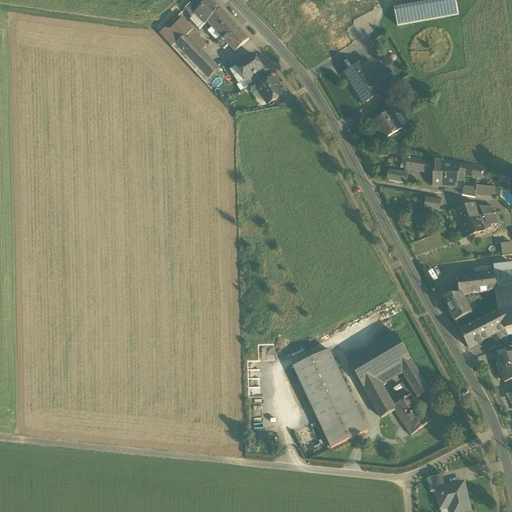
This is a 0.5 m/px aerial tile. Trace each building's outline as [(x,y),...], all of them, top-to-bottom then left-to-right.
[(205,24),(207,22),(219,10),(210,0),(201,8),(195,14),(205,24)] [(352,41),(342,25),(373,7),(368,0),(289,0),(290,1),(282,6),(305,44),(318,36),(329,55),(352,41)] [(446,0),(394,9),(397,27),(459,16),(456,0),(446,0)] [(184,9),(192,18),(195,14),(201,8),(194,1),(184,9)] [(220,10),(219,10),(207,22),(212,28),(207,33),(223,50),(228,45),(235,52),(248,39),(231,21),(220,10)] [(176,37),(180,40),(185,36),(186,37),(191,33),(193,31),(181,19),(170,30),(176,37)] [(169,44),(176,37),(170,30),(163,29),(159,33),(169,44)] [(189,39),(186,37),(185,36),(180,40),(176,44),(208,79),(218,70),(191,41),(189,39)] [(169,44),(172,47),(176,44),(180,40),(176,37),(169,44)] [(172,47),(204,83),(208,79),(176,44),(172,47)] [(245,80),(246,81),(256,75),(255,74),(262,69),(253,55),(236,66),(245,80)] [(363,105),(364,104),(370,100),(370,101),(381,94),(378,91),(385,86),(379,76),(372,80),(365,70),(370,67),(365,60),(358,64),(343,73),(343,74),(344,74),(346,72),(353,83),(351,84),(363,104),(363,105)] [(379,76),(385,86),(395,80),(389,69),(379,76)] [(344,74),(351,84),(353,83),(346,72),(344,74)] [(263,77),(259,80),(256,75),(246,81),(245,80),(240,83),(244,89),(248,87),(251,93),(258,88),(266,83),(263,77)] [(258,88),(267,104),(282,95),(272,79),(266,83),(258,88)] [(393,87),(396,92),(405,86),(402,81),(393,87)] [(374,122),(384,139),(401,128),(391,111),(374,122)] [(406,169),(434,173),(435,164),(408,160),(406,169)] [(435,162),(435,164),(434,173),(434,187),(441,187),(442,163),(435,162)] [(455,188),(457,179),(460,165),(442,163),(441,187),(455,188)] [(483,169),(460,165),(457,179),(462,180),(463,176),(481,179),(483,169)] [(388,181),(405,184),(407,174),(389,171),(388,181)] [(475,190),(475,193),(486,194),(486,196),(496,197),(499,200),(500,189),(476,186),(475,190)] [(462,196),(475,198),(475,193),(475,190),(463,188),(462,196)] [(426,198),(424,208),(438,211),(440,201),(426,198)] [(454,211),(460,224),(479,217),(477,209),(474,204),(472,204),(454,211)] [(477,209),(479,217),(483,216),(495,215),(494,209),(479,207),(479,208),(477,209)] [(490,225),(498,224),(496,215),(495,215),(483,216),(487,225),(490,225)] [(487,225),(483,216),(479,217),(484,230),(490,228),(490,225),(487,225)] [(484,230),(479,217),(460,224),(465,237),(484,230)] [(500,243),(501,254),(511,252),(511,245),(511,241),(500,243)] [(511,263),(493,265),(494,273),(511,271),(511,263)] [(475,276),(494,273),(493,265),(474,268),(475,276)] [(511,271),(494,273),(496,291),(499,310),(500,317),(505,329),(506,330),(511,328),(511,271)] [(470,294),(496,291),(494,273),(475,276),(468,277),(470,294)] [(459,286),(460,295),(461,295),(470,294),(468,277),(458,278),(459,286)] [(471,313),(461,295),(460,295),(442,297),(455,322),(471,313)] [(463,337),(468,348),(493,335),(499,332),(505,329),(500,317),(499,310),(459,331),(463,337)] [(505,329),(499,332),(503,339),(509,335),(506,330),(505,329)] [(499,332),(493,335),(497,342),(503,339),(499,332)] [(347,361),(363,387),(410,359),(395,333),(347,361)] [(497,352),(499,357),(508,355),(511,353),(511,346),(506,349),(497,352)] [(293,367),(331,449),(367,431),(329,350),(293,367)] [(497,366),(499,371),(511,366),(511,353),(508,355),(499,357),(496,358),(498,365),(497,366)] [(363,387),(367,394),(380,385),(403,373),(418,397),(429,390),(410,359),(363,387)] [(511,366),(499,371),(501,376),(502,377),(504,383),(511,380),(511,366)] [(367,394),(371,401),(385,393),(380,385),(367,394)] [(393,407),(385,393),(371,401),(381,418),(394,411),(395,410),(393,407)] [(394,411),(411,436),(430,422),(411,394),(393,407),(395,410),(394,411)] [(430,478),(433,492),(436,491),(445,488),(442,475),(430,478)] [(436,491),(440,506),(448,504),(450,511),(470,511),(463,484),(445,488),(436,491)]
